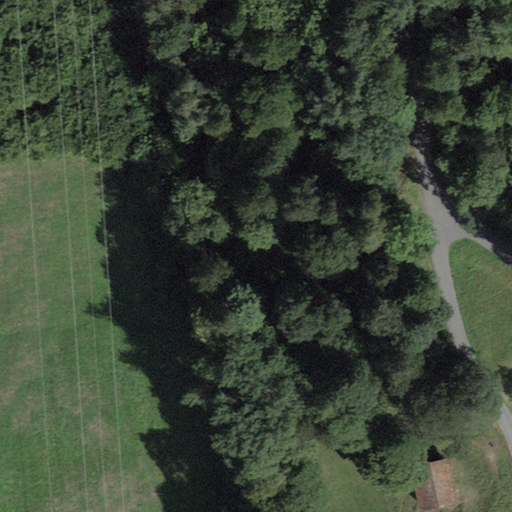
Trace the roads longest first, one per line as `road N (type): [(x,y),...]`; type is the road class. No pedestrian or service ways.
road 1 (unclassified): [(511,432),(466,366),(432,251),(440,230),(451,228),(511,259)]
road 2 (track): [(440,230),(400,0)]
